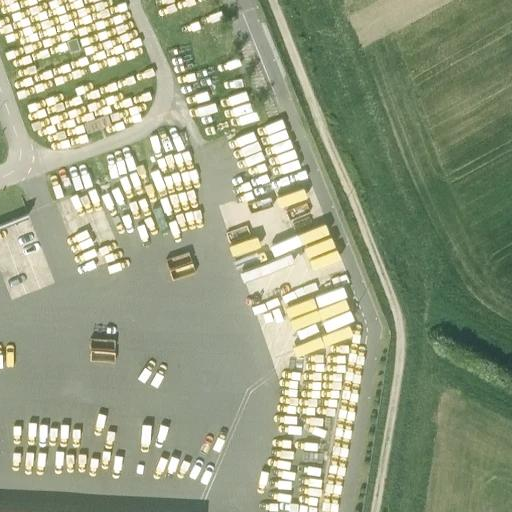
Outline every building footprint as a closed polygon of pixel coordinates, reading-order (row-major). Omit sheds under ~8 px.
[(82,50),(78,37),(67,40),(71,53),(82,50)] [(112,125),(109,114),(85,122),(88,132),(112,125)] [(263,149),(189,176),(258,365),(272,360),(332,339),(263,149)] [(0,224),(0,252),(19,299),(45,288),(25,237),(38,232),(30,212),(0,224)] [(255,390),(254,443),(305,444),(306,391),(255,390)]
